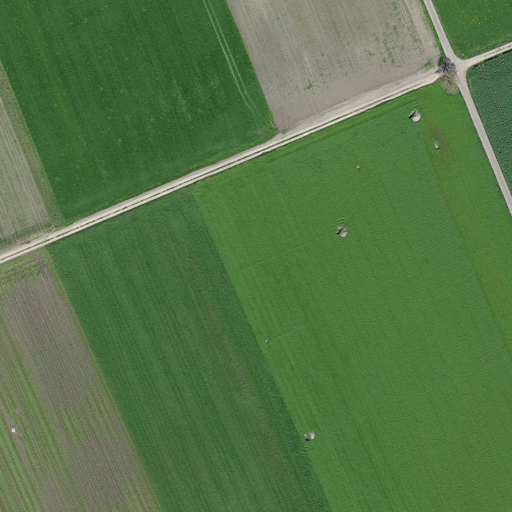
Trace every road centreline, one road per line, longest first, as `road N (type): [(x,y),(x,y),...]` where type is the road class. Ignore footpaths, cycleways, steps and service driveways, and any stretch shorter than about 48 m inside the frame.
road 1 (track): [(511,44),(0,260)]
road 2 (unclassified): [(427,0),(511,205)]
